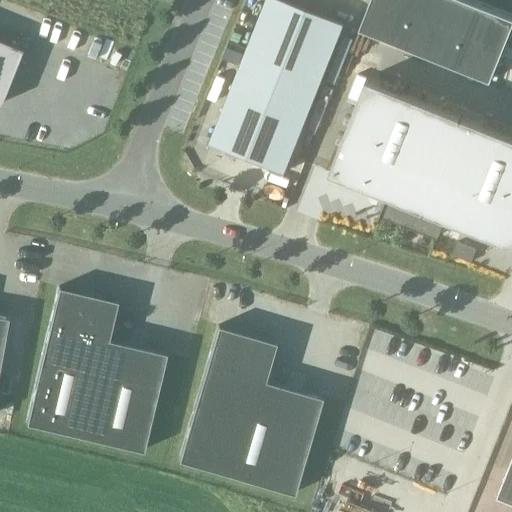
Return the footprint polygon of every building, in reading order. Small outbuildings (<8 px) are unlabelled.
[(343,22),(287,0),(265,0),(209,142),(284,172),(343,22)] [(511,15),(474,0),(369,0),(359,26),(490,79),(511,24),(511,15)] [(0,38),(0,102),(22,47),(0,38)] [(511,135),(366,77),(329,171),(386,194),(376,218),(378,219),(380,215),(409,227),(417,206),(511,244),(511,135)] [(107,338),(116,300),(57,286),(25,422),(142,450),(165,352),(107,338)] [(264,379),(275,341),(217,325),(177,459),(293,493),(321,396),(264,379)] [(511,456),(496,495),(511,501),(511,456)]
